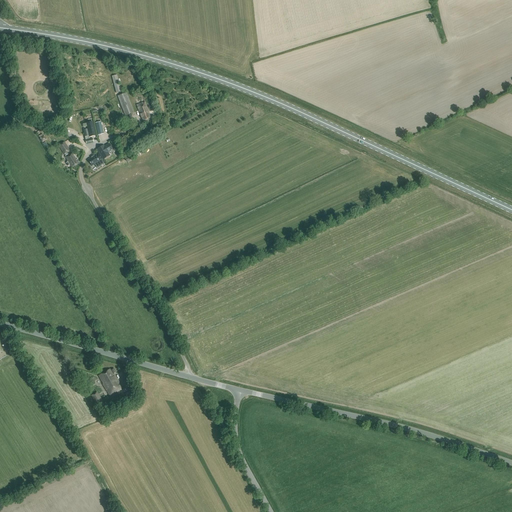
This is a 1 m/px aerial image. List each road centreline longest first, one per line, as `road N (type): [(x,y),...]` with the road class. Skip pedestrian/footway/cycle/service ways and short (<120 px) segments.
road 1 (primary): [(511,210),(206,74),(22,30)]
road 2 (unclassified): [(187,376),(80,177),(87,152),(125,131)]
road 3 (unclassified): [(511,462),(239,389)]
road 4 (unclassified): [(0,323),(187,376)]
road 5 (unclassified): [(270,511),(238,451),(239,389)]
